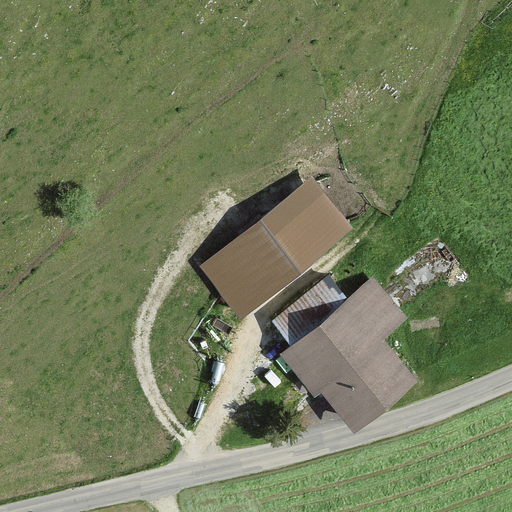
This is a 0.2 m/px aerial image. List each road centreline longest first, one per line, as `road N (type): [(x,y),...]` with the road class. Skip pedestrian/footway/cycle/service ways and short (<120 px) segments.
road 1 (unclassified): [(511,375),(297,449),(27,511)]
road 2 (track): [(195,446),(158,406),(145,376),(144,326),(153,295),(187,245),(214,227),(233,235)]
